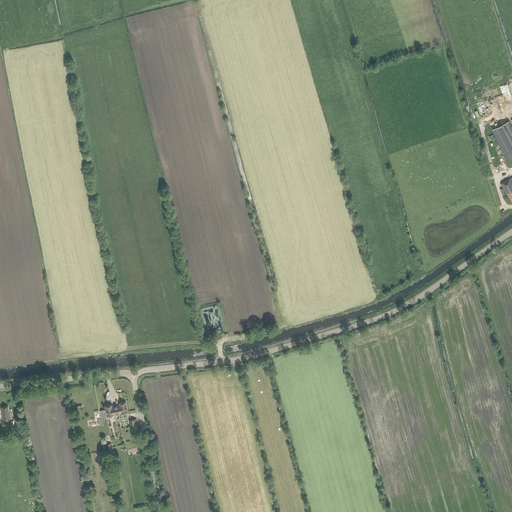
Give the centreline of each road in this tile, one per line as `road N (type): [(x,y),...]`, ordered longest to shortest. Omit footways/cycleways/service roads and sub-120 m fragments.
road 1 (tertiary): [(135,376),(239,359),(387,316),(511,233)]
road 2 (unclassified): [(162,511),(135,376)]
road 3 (tertiary): [(135,376),(0,386)]
